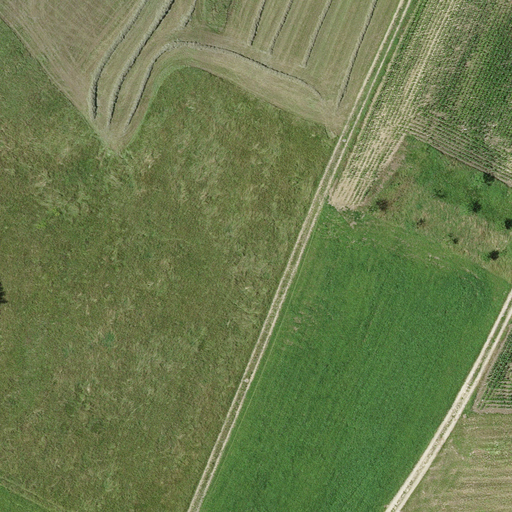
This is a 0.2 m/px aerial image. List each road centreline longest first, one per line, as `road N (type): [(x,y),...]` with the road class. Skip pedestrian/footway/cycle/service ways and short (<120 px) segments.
road 1 (track): [(404,0),(192,511)]
road 2 (track): [(391,511),(442,435),(511,300)]
